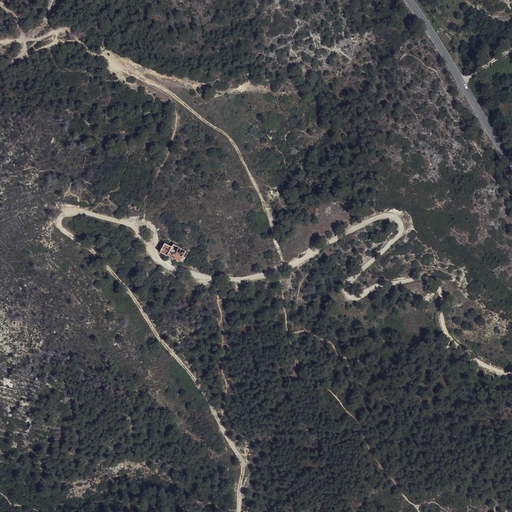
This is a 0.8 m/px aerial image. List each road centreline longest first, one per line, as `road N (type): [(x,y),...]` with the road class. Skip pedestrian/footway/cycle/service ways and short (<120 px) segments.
road 1 (track): [(239,511),(241,457),(189,367),(158,339),(101,260),(61,228),(70,211),(144,226),(153,230),(158,260),(226,278),(282,271),(375,217),(394,215),(400,233),(349,289),(359,294),(432,280),(451,339),(511,374)]
road 2 (track): [(184,106),(229,139),(260,191),(282,271)]
road 3 (secondary): [(408,0),(511,166)]
